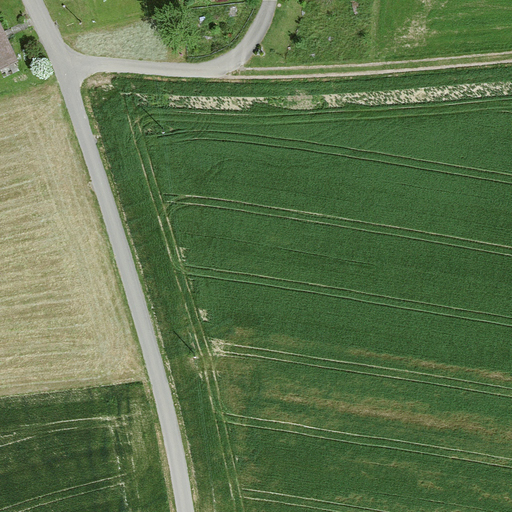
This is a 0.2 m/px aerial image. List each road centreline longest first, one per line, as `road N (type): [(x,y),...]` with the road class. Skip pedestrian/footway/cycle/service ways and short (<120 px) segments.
road 1 (unclassified): [(185,511),(137,300),(63,65),(31,0)]
road 2 (track): [(229,68),(511,60)]
